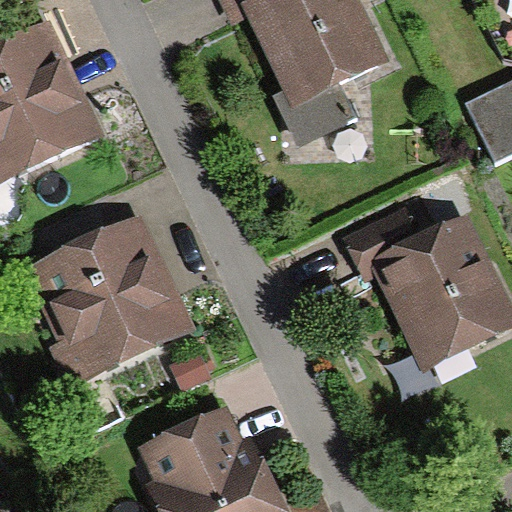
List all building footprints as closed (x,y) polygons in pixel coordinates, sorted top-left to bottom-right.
[(225,0),(237,26),(251,19),(286,95),(272,102),(294,149),(346,126),(329,88),(381,64),(351,0),(225,0)] [(0,180),(97,137),(49,28),(0,49),(0,180)] [(511,153),(511,82),(454,110),(481,168),(511,153)] [(187,331),(138,221),(24,271),(56,345),(43,351),(59,387),(187,331)] [(387,223),(336,248),(355,287),(369,280),(414,371),(502,329),(454,229),(402,255),(387,223)] [(197,384),(186,360),(160,372),(171,395),(197,384)] [(221,414),(134,452),(161,511),(284,511),(251,437),(234,444),(221,414)]
